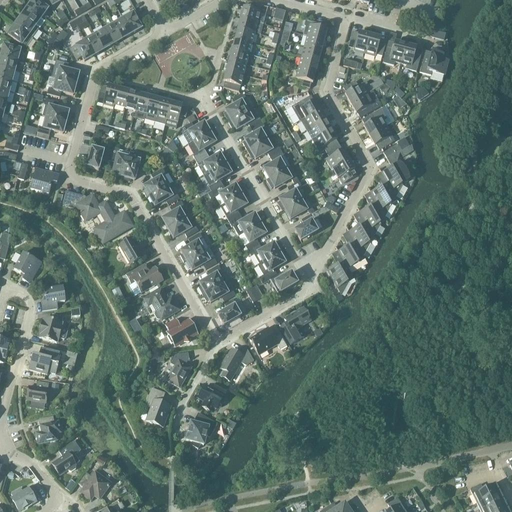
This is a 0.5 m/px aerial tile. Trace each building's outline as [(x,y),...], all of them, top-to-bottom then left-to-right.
[(34,0),(33,0),(27,9),(41,19),(48,10),(34,0)] [(115,6),(112,0),(107,3),(110,8),(115,6)] [(187,3),(184,0),(171,0),(173,3),(174,3),(177,9),(187,3)] [(245,9),(243,8),(240,19),(257,24),(260,13),(257,12),(259,7),(260,7),(261,7),(246,3),(245,9)] [(27,10),(21,18),(35,28),(41,19),(27,9),(27,10)] [(283,22),(285,12),(278,10),(276,20),(283,22)] [(123,20),(131,35),(141,29),(138,24),(136,19),(136,20),(133,14),(123,20)] [(39,31),(35,28),(21,18),(15,26),(14,26),(32,39),(39,31)] [(257,24),(240,19),(237,30),(254,34),(257,24)] [(113,25),(122,40),(131,35),(123,20),(113,25)] [(324,42),(327,31),(325,30),(326,25),(327,25),(327,24),(318,22),(318,23),(320,23),(319,25),(307,21),(305,22),(304,27),(305,28),(303,36),(307,37),(324,42)] [(122,40),(113,25),(104,31),(112,45),(122,40)] [(26,49),(32,39),(14,26),(8,35),(26,49)] [(254,34),(237,30),(235,40),(252,45),(254,34)] [(95,36),(103,51),(112,45),(104,31),(95,36)] [(433,32),(431,39),(443,42),(445,35),(433,32)] [(370,36),(359,33),(358,35),(353,33),(352,33),(348,49),(349,49),(349,48),(354,50),(353,52),(364,55),(370,36)] [(103,51),(95,36),(85,41),(94,56),(95,56),(94,56),(103,51)] [(370,36),(364,55),(375,58),(376,56),(381,57),(381,58),(382,58),(386,42),(385,42),(380,41),(381,39),(370,36)] [(324,42),(307,37),(304,48),(321,52),(322,48),(324,48),(326,47),(327,42),(324,42)] [(252,45),(235,40),(232,51),(249,55),(252,45)] [(56,41),(52,46),(59,50),(62,45),(56,41)] [(82,59),(84,62),(94,56),(85,41),(70,50),(77,62),(82,59)] [(394,44),(389,43),(389,42),(388,42),(382,64),(383,64),(393,66),(394,63),(400,65),(406,45),(395,42),(394,44)] [(406,45),(400,65),(406,66),(405,70),(416,72),(416,73),(422,51),(421,52),(416,50),(416,48),(406,45)] [(3,46),(0,57),(17,62),(20,51),(3,46)] [(321,52),(304,48),(301,58),(318,63),(321,52)] [(69,53),(63,49),(60,53),(66,57),(69,53)] [(249,55),(232,51),(229,61),(246,66),(249,55)] [(444,76),(449,61),(442,60),(443,55),(432,52),(431,54),(426,53),(426,52),(425,52),(419,74),(420,74),(431,76),(431,73),(444,76)] [(1,58),(0,61),(0,68),(15,72),(17,62),(0,57),(0,58),(1,58)] [(318,63),(301,58),(298,69),(316,73),(318,63)] [(246,66),(229,61),(226,72),(243,76),(246,66)] [(345,61),(343,67),(355,71),(357,64),(345,61)] [(79,86),(81,78),(78,77),(79,74),(67,71),(68,65),(56,62),(51,78),(56,80),(76,85),(79,86)] [(0,79),(12,83),(15,72),(0,68),(0,79)] [(316,73),(298,69),(296,80),(304,82),(302,87),(301,87),(300,87),(310,90),(310,89),(309,89),(311,84),(313,84),(316,73)] [(243,76),(226,72),(223,83),(225,83),(224,89),(223,89),(239,93),(243,76)] [(0,79),(0,90),(9,93),(12,83),(0,79)] [(76,85),(56,80),(53,91),(48,89),(47,95),(59,99),(61,93),(73,96),(76,85)] [(346,94),(345,95),(350,105),(368,95),(362,85),(353,91),(350,86),(351,85),(351,84),(343,89),(343,90),(344,89),(346,94)] [(114,109),(114,107),(119,89),(108,86),(107,88),(102,87),(102,86),(97,104),(114,109)] [(119,89),(114,107),(125,109),(129,92),(119,89)] [(0,101),(6,104),(9,93),(0,90),(0,101)] [(21,101),(23,96),(12,92),(11,97),(21,101)] [(129,92),(125,109),(135,112),(140,95),(129,92)] [(223,115),(228,123),(252,109),(243,94),(231,101),(234,106),(225,112),(226,113),(223,115)] [(140,95),(135,112),(146,115),(150,98),(140,95)] [(372,102),(368,95),(350,105),(356,115),(358,114),(361,119),(360,119),(360,120),(381,107),(379,104),(378,102),(375,102),(373,102),(372,102)] [(291,108),(300,123),(301,123),(321,111),(315,102),(313,103),(310,98),(311,97),(291,108)] [(155,123),(161,101),(150,98),(146,115),(144,120),(155,123)] [(45,106),(42,117),(46,118),(66,124),(69,124),(71,115),(68,114),(69,113),(57,109),(58,104),(45,100),(44,106),(45,106)] [(6,104),(0,101),(0,113),(3,114),(8,115),(11,105),(6,104)] [(165,125),(167,121),(171,104),(161,101),(155,123),(165,125)] [(171,104),(167,121),(178,124),(180,115),(185,117),(185,118),(186,119),(188,109),(187,109),(187,110),(182,108),(182,106),(171,104)] [(235,128),(236,131),(248,125),(251,130),(262,123),(259,118),(258,119),(252,109),(228,123),(232,130),(235,128)] [(365,126),(363,127),(369,137),(386,127),(383,122),(386,120),(381,111),(381,110),(361,121),(362,122),(362,121),(365,126)] [(306,132),(326,121),(321,111),(301,123),(306,132)] [(193,116),(187,119),(190,125),(191,124),(196,121),(193,116)] [(38,128),(36,134),(38,134),(49,137),(51,131),(63,135),(63,133),(66,134),(69,124),(66,124),(46,118),(43,129),(38,128)] [(312,142),(331,130),(326,121),(306,132),(312,142)] [(242,144),(247,152),(271,138),(266,128),(265,129),(262,123),(251,130),(254,135),(244,141),(245,143),(242,144)] [(206,127),(204,124),(194,129),(191,124),(190,125),(180,131),(183,136),(189,146),(212,132),(208,125),(206,127)] [(109,130),(96,127),(94,132),(108,136),(109,130)] [(386,127),(369,137),(375,147),(376,146),(379,151),(379,152),(392,144),(390,145),(387,140),(392,137),(386,127)] [(326,150),(327,153),(326,153),(326,154),(339,146),(338,146),(335,141),(337,140),(331,130),(312,142),(319,154),(326,150)] [(212,132),(189,146),(188,146),(194,156),(193,157),(196,162),(207,155),(204,150),(215,143),(214,140),(216,139),(212,132)] [(298,147),(303,145),(298,137),(294,139),(298,147)] [(254,159),(255,161),(267,154),(270,159),(281,153),(278,147),(277,148),(271,138),(247,152),(252,160),(254,159)] [(18,140),(13,139),(11,145),(6,143),(4,149),(18,153),(19,147),(16,146),(18,140)] [(379,170),(397,202),(397,201),(396,198),(402,186),(402,185),(408,182),(407,180),(407,178),(406,176),(406,175),(405,173),(405,172),(404,171),(403,169),(402,168),(401,167),(399,166),(397,162),(400,153),(402,152),(409,148),(404,139),(397,144),(398,145),(383,154),(392,170),(383,176),(379,170)] [(349,161),(343,151),(342,152),(339,147),(339,146),(326,154),(328,153),(331,158),(326,161),(332,171),(349,161)] [(92,150),(87,169),(98,172),(101,161),(107,162),(110,153),(93,148),(93,150),(92,150)] [(123,178),(128,159),(118,156),(119,151),(114,149),(113,149),(110,162),(115,163),(112,175),(123,178)] [(123,181),(130,183),(131,180),(134,181),(137,169),(143,171),(147,158),(141,156),(130,153),(128,159),(123,178),(123,181)] [(273,164),(263,170),(269,180),(285,170),(290,168),(281,153),(270,159),(273,164)] [(17,157),(4,154),(2,160),(15,163),(17,157)] [(221,156),(220,155),(210,160),(207,155),(196,162),(199,167),(198,167),(204,177),(228,163),(223,155),(221,156)] [(349,161),(332,171),(337,180),(342,178),(345,183),(343,184),(356,177),(356,176),(353,172),(355,171),(349,161)] [(233,171),(228,163),(204,177),(209,187),(208,188),(211,193),(223,186),(220,181),(231,174),(230,173),(233,171)] [(28,166),(22,165),(17,180),(24,181),(28,166)] [(52,183),(56,184),(59,176),(36,170),(30,190),(49,195),(52,183)] [(149,198),(166,188),(170,186),(164,176),(165,175),(162,170),(151,177),(154,182),(143,188),(145,191),(142,192),(146,199),(149,198)] [(285,170),(269,180),(274,190),(291,180),(285,170)] [(397,202),(379,170),(378,170),(381,174),(375,177),(382,190),(372,195),(368,189),(368,190),(386,221),(387,221),(385,218),(392,206),(391,205),(397,202)] [(284,211),(301,201),(295,191),(302,188),(298,183),(287,189),(290,194),(279,201),(280,203),(277,204),(282,212),(284,211)] [(236,188),(235,186),(226,191),(223,186),(211,193),(208,195),(211,200),(219,196),(224,205),(241,196),(244,194),(239,186),(236,188)] [(341,187),(334,198),(342,204),(349,193),(341,187)] [(166,188),(149,198),(154,208),(165,202),(168,207),(180,200),(176,195),(172,197),(166,188)] [(211,193),(208,188),(197,194),(200,199),(208,195),(211,193)] [(368,190),(370,193),(364,197),(371,209),(361,215),(357,209),(375,241),(376,241),(374,238),(381,225),(380,225),(386,221),(368,190)] [(85,198),(66,193),(63,206),(73,209),(77,207),(86,222),(101,213),(107,224),(95,231),(103,244),(132,227),(124,214),(114,219),(105,204),(98,208),(92,197),(86,201),(85,198)] [(241,196),(224,205),(230,215),(226,218),(229,223),(240,216),(237,211),(247,206),(241,196)] [(301,201),(284,211),(290,221),(307,211),(301,201)] [(185,220),(179,210),(184,208),(181,202),(169,209),(172,214),(162,220),(167,230),(185,220)] [(339,210),(333,206),(327,203),(324,208),(337,215),(339,210)] [(375,241),(357,209),(359,213),(353,217),(360,229),(350,235),(347,229),(346,229),(365,260),(363,257),(370,245),(370,244),(375,241)] [(256,218),(254,215),(243,222),(240,216),(229,223),(232,228),(233,228),(238,238),(244,235),(260,225),(263,223),(259,216),(256,218)] [(310,216),(301,221),(304,227),(294,232),(300,243),(317,233),(316,232),(317,231),(318,231),(310,216)] [(185,220),(167,230),(173,240),(184,234),(187,239),(198,232),(195,227),(191,230),(185,220)] [(259,246),(256,240),(266,235),(260,225),(244,235),(249,244),(245,247),(248,252),(259,246)] [(346,229),(348,233),(342,236),(349,249),(339,254),(336,248),(354,280),(348,270),(365,260),(346,229)] [(180,257),(184,264),(186,262),(204,252),(198,242),(202,240),(199,234),(188,241),(191,246),(180,252),(182,256),(180,257)] [(119,247),(130,266),(143,258),(132,239),(119,247)] [(275,246),(274,244),(262,251),(259,246),(248,252),(251,257),(253,256),(259,266),(282,253),(277,244),(275,246)] [(1,250),(0,254),(0,259),(5,261),(8,248),(2,246),(1,250)] [(336,248),(335,249),(337,252),(331,256),(338,268),(328,274),(327,271),(327,272),(341,297),(342,297),(348,284),(348,283),(354,280),(336,248)] [(204,252),(186,262),(192,272),(202,266),(205,271),(217,265),(214,259),(209,262),(204,252)] [(282,253),(259,266),(257,267),(263,277),(259,279),(262,284),(277,276),(274,271),(285,264),(284,262),(287,261),(282,253)] [(29,257),(23,254),(14,270),(25,276),(22,281),(30,285),(42,264),(35,261),(35,258),(32,257),(29,257)] [(98,254),(93,257),(96,262),(102,259),(98,254)] [(144,266),(126,276),(131,285),(130,283),(133,281),(141,294),(149,290),(154,287),(162,282),(155,268),(148,272),(144,266)] [(198,289),(202,296),(227,282),(218,267),(206,273),(209,278),(199,285),(200,287),(198,289)] [(270,281),(278,294),(279,294),(278,294),(280,293),(280,294),(297,285),(291,274),(281,280),(279,276),(270,281)] [(110,275),(105,278),(108,284),(113,281),(110,275)] [(209,302),(210,304),(221,298),(224,303),(235,297),(227,282),(202,296),(206,303),(209,302)] [(256,286),(251,289),(258,301),(263,298),(256,286)] [(46,303),(41,303),(42,312),(57,310),(56,304),(65,302),(63,287),(44,290),(46,303)] [(251,289),(246,292),(253,304),(258,301),(251,289)] [(161,290),(144,300),(148,307),(152,305),(156,312),(155,313),(154,314),(154,316),(157,320),(158,321),(159,321),(161,320),(162,321),(179,311),(172,298),(167,301),(164,296),(162,298),(159,292),(161,291),(161,290)] [(339,294),(334,297),(338,303),(342,300),(339,294)] [(217,317),(223,327),(240,318),(239,316),(240,316),(241,316),(233,301),(224,306),(227,311),(217,317)] [(304,338),(299,329),(311,322),(303,309),(284,320),(287,325),(280,328),(290,346),(304,338)] [(58,341),(59,339),(64,341),(66,340),(68,332),(67,330),(61,329),(62,327),(61,327),(63,318),(52,315),(51,321),(44,320),(43,323),(42,322),(39,336),(40,336),(39,339),(57,344),(57,341),(58,341)] [(136,320),(129,324),(138,339),(145,336),(136,320)] [(179,327),(176,321),(165,327),(168,333),(167,334),(175,348),(184,342),(188,344),(189,339),(197,335),(189,321),(179,327)] [(0,351),(6,353),(9,343),(1,341),(3,330),(0,328),(0,351)] [(261,334),(249,341),(251,344),(251,345),(252,347),(253,347),(258,357),(277,346),(280,351),(287,347),(280,335),(274,339),(268,329),(261,333),(261,334)] [(221,377),(229,382),(240,363),(246,367),(254,362),(246,348),(237,353),(236,354),(231,351),(225,361),(224,360),(219,369),(224,372),(221,377)] [(29,371),(47,376),(47,373),(55,375),(57,368),(58,369),(58,366),(61,355),(41,349),(39,359),(33,357),(29,371)] [(77,355),(67,353),(64,365),(73,368),(77,355)] [(170,364),(175,367),(167,382),(179,389),(191,368),(185,366),(189,360),(188,354),(175,356),(170,364)] [(29,388),(26,401),(46,404),(49,385),(37,383),(36,389),(29,388)] [(212,392),(204,388),(198,399),(204,402),(201,407),(211,413),(213,408),(217,410),(218,408),(220,409),(224,403),(223,401),(222,400),(227,391),(216,385),(212,392)] [(165,394),(151,389),(146,404),(147,408),(151,409),(146,422),(163,428),(166,419),(165,419),(170,408),(161,404),(165,394)] [(210,439),(217,425),(198,414),(192,425),(193,425),(191,428),(190,427),(186,441),(192,443),(190,446),(198,450),(201,445),(203,446),(206,437),(210,439)] [(41,433),(36,434),(38,445),(57,441),(56,434),(59,434),(60,432),(59,424),(57,423),(54,423),(53,417),(39,420),(41,433)] [(59,477),(68,471),(69,472),(71,473),(75,470),(76,468),(75,467),(76,466),(75,466),(79,463),(75,456),(81,452),(74,442),(58,452),(62,458),(52,465),(59,477)] [(91,478),(86,474),(78,485),(83,489),(80,494),(90,501),(94,497),(99,500),(111,485),(95,473),(91,478)] [(474,495),(478,504),(500,494),(495,485),(497,484),(483,491),(480,485),(470,491),(472,496),(474,495)] [(14,500),(12,501),(19,511),(35,502),(34,500),(39,497),(33,486),(27,489),(28,491),(14,500)] [(124,488),(118,491),(121,496),(127,493),(124,488)] [(482,511),(484,511),(504,502),(500,494),(478,504),(482,511)] [(397,499),(396,500),(387,506),(391,511),(388,511),(403,511),(399,505),(401,504),(397,499)] [(505,511),(508,511),(504,502),(484,511),(505,511)] [(118,511),(124,509),(121,503),(105,511),(118,511)]
